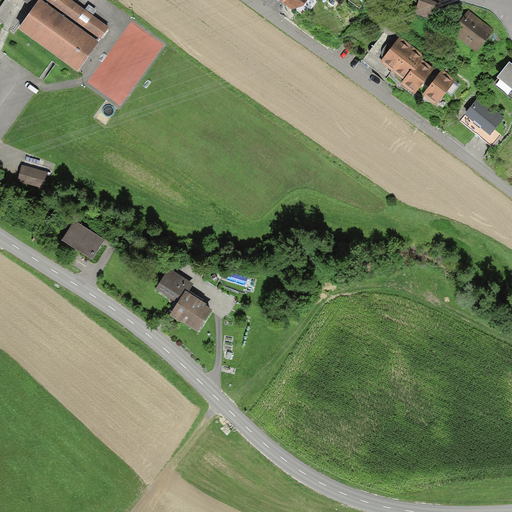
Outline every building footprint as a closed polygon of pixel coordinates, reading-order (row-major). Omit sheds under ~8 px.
[(97,46),(110,28),(70,0),(8,0),(11,1),(11,0),(21,0),(34,9),(19,30),(78,72),(97,46)] [(292,11),(304,6),(308,0),(275,0),(288,8),(292,11)] [(438,24),(446,4),(435,0),(419,0),(414,16),(438,24)] [(469,11),(452,33),(477,52),(494,31),(469,11)] [(392,72),(412,46),(400,37),(380,63),(388,70),(392,72)] [(395,75),(404,81),(412,70),(414,72),(423,61),(426,57),(412,46),(392,72),(395,75)] [(412,70),(404,81),(401,85),(406,89),(415,96),(435,69),(423,61),(414,72),(412,70)] [(511,64),(510,63),(497,79),(511,91),(511,64)] [(457,80),(443,70),(423,96),(427,99),(437,106),(457,80)] [(505,119),(479,98),(460,121),(492,147),(502,135),(496,130),(505,119)] [(19,171),(16,182),(43,189),(48,172),(21,165),(19,171)] [(104,241),(74,221),(61,241),(91,261),(104,241)] [(192,285),(169,271),(156,292),(178,305),(171,316),(197,332),(210,311),(199,304),(201,301),(187,292),(192,285)]
